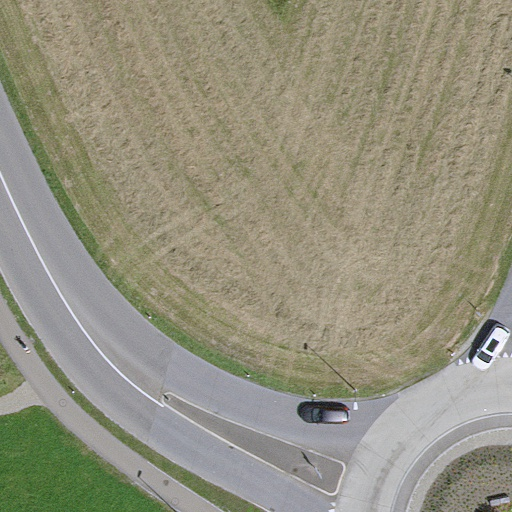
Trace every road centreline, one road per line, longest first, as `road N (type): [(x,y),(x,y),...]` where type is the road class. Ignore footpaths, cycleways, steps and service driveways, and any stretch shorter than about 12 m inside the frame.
road 1 (secondary): [(416,421),(367,428),(277,414),(190,379),(139,380)]
road 2 (secondary): [(0,171),(81,322),(139,380)]
road 3 (secondary): [(139,380),(168,429),(302,511)]
